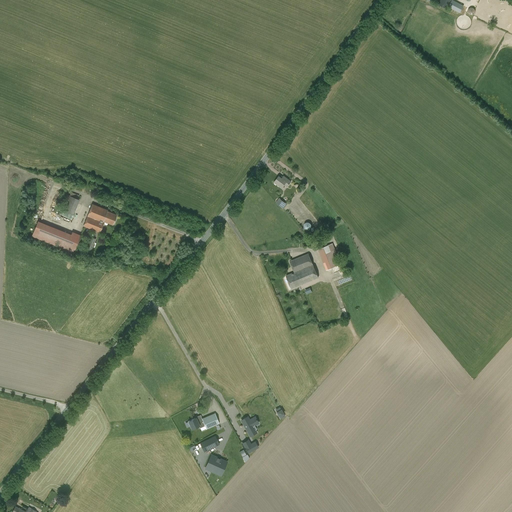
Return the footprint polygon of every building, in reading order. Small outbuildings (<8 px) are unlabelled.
[(464,5),(452,0),(451,0),(448,7),(460,13),(464,5)] [(284,175),(282,178),(279,176),(274,182),(282,188),(284,184),(287,187),(291,181),(284,175)] [(71,192),(69,195),(66,194),(63,202),(66,203),(63,211),(73,215),(79,199),(77,199),(79,195),(71,192)] [(276,203),(284,209),(287,204),(280,198),(276,203)] [(92,204),(84,226),(99,232),(103,222),(103,221),(113,225),(116,215),(107,211),(107,210),(92,204)] [(71,231),(69,234),(37,220),(30,235),(72,252),(80,235),(71,231)] [(304,225),(304,226),(304,227),(302,228),(305,233),(312,231),(311,226),(311,225),(311,224),(310,223),(309,222),(308,222),(307,222),(306,223),(305,224),(304,225)] [(89,256),(96,239),(90,236),(83,254),(89,256)] [(341,264),(333,243),(317,249),(326,270),(341,264)] [(312,291),(308,281),(318,277),(308,254),(290,261),(295,272),(286,276),(292,288),(302,284),(306,293),(317,320),(341,310),(330,283),(312,291)] [(280,408),(275,411),(279,419),(284,416),(280,408)] [(200,428),(204,426),(201,419),(202,419),(201,416),(201,415),(195,418),(188,422),(189,426),(191,425),(192,429),(199,426),(200,428)] [(240,421),(236,424),(243,440),(248,438),(247,436),(248,435),(247,431),(251,430),(249,424),(242,426),(240,421)] [(204,451),(208,449),(206,446),(209,444),(211,448),(219,444),(215,436),(200,443),(204,451)] [(245,450),(243,445),(230,449),(232,456),(245,450)] [(220,476),(227,462),(218,458),(217,462),(212,460),(209,467),(206,466),(205,469),(220,476)]
